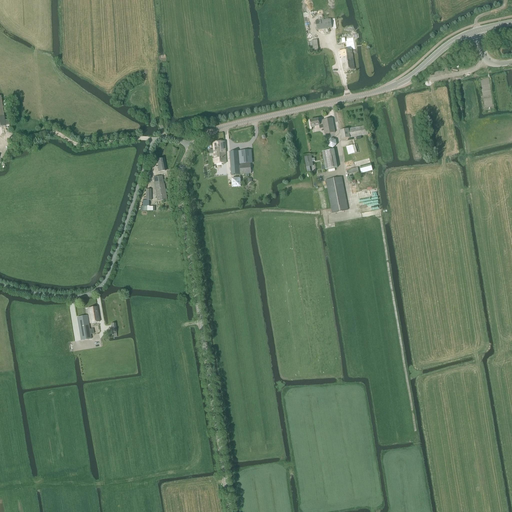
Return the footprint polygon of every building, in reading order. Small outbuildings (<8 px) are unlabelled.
[(317,30),(332,28),(331,19),(316,21),(317,30)] [(351,50),(355,50),(354,39),(346,40),(347,50),(340,51),(344,72),(355,70),(351,50)] [(8,121),(4,121),(1,97),(0,96),(0,127),(5,126),(5,125),(8,125),(8,121)] [(325,135),(335,133),(332,119),(322,121),(318,122),(318,120),(310,121),(311,128),(319,126),(320,129),(324,128),(325,135)] [(342,140),(368,135),(367,126),(340,131),(342,140)] [(331,140),(327,143),(328,148),(333,149),(337,146),(336,141),(331,140)] [(209,154),(214,154),(214,152),(220,151),(220,154),(225,154),(225,142),(213,143),(214,150),(209,150),(209,154)] [(346,146),(348,155),(357,152),(355,144),(346,146)] [(325,170),(337,168),(334,150),(322,152),(325,170)] [(214,154),(215,165),(226,163),(225,154),(220,154),(220,151),(214,152),(214,154)] [(249,161),(252,161),(251,152),(238,153),(238,152),(229,152),(230,167),(239,167),(239,165),(249,165),(249,161)] [(314,159),(312,159),(311,156),(304,158),(307,173),(310,172),(310,167),(313,166),(312,162),(315,161),(314,159)] [(155,173),(165,171),(163,160),(157,161),(158,167),(154,168),(155,173)] [(251,174),(250,164),(249,165),(239,165),(239,167),(230,167),(231,175),(251,174)] [(349,179),(360,176),(358,168),(347,171),(349,179)] [(158,202),(166,200),(162,177),(153,178),(158,202)] [(241,177),(232,178),(232,187),(241,187),(241,177)] [(332,213),(348,210),(342,177),(326,180),(332,213)] [(90,324),(99,323),(97,308),(87,309),(90,324)] [(81,341),(91,339),(87,317),(77,318),(81,341)]
